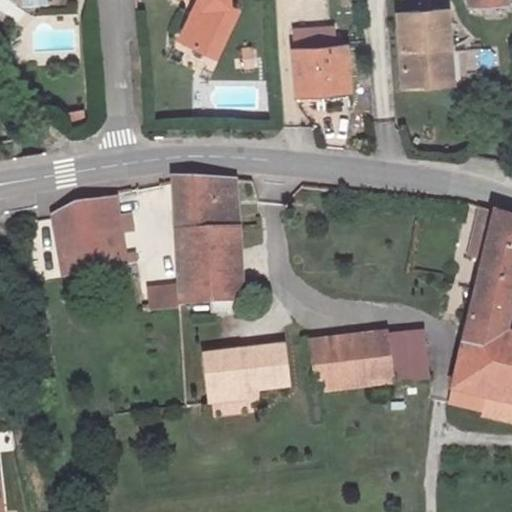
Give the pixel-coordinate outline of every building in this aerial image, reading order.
[(202,0),(203,1),(204,10),(187,43),(216,59),(241,12),(233,7),(232,0),(202,0)] [(204,10),(203,1),(182,41),(187,43),(204,10)] [(400,6),(405,79),(445,77),(443,40),(450,39),(447,3),(400,6)] [(299,41),(333,39),(332,21),(297,23),(299,41)] [(299,41),(295,42),(298,86),(348,82),(345,38),(333,39),(299,41)] [(443,40),(445,77),(453,77),(450,39),(443,40)] [(236,184),(177,180),(187,307),(216,305),(217,321),(240,320),(239,303),(246,303),(236,184)] [(70,204),(54,213),(65,272),(126,259),(121,229),(130,228),(127,212),(118,213),(115,195),(70,204)] [(511,331),(511,222),(482,212),(469,256),(487,261),(450,406),(485,414),(484,420),(511,425),(511,337),(511,331)] [(176,281),(149,284),(151,306),(179,302),(176,281)] [(312,346),(318,393),(395,383),(389,335),(312,346)] [(287,350),(207,358),(211,398),(251,394),(291,390),(287,350)] [(251,394),(211,398),(212,408),(252,404),(251,394)]
